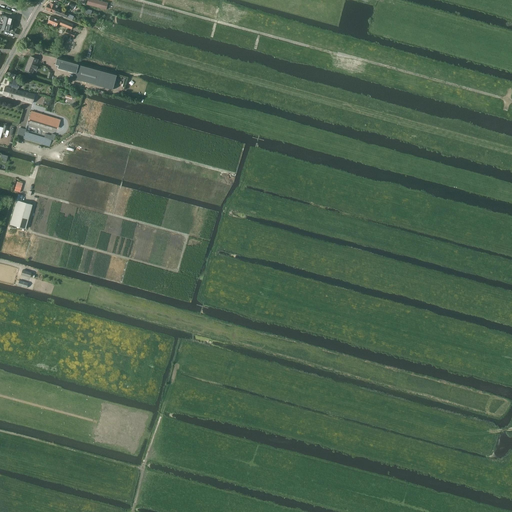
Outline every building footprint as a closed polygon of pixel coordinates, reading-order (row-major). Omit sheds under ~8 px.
[(106,9),(108,3),(97,0),(87,0),(87,4),(94,6),(99,8),(106,9)] [(46,9),(54,13),(55,9),(56,10),(57,8),(57,7),(55,6),(55,7),(52,6),(53,5),(50,4),(50,5),(48,4),(46,9)] [(68,13),(57,8),(56,10),(55,9),(54,13),(72,20),(73,16),(67,14),(68,13)] [(4,19),(3,22),(11,24),(13,18),(5,16),(5,17),(1,16),(1,18),(4,19)] [(57,23),(71,29),(73,25),(59,19),(59,20),(50,17),(48,22),(56,26),(57,23)] [(36,70),(38,65),(36,64),(38,59),(30,56),(25,69),(32,72),(34,69),(36,70)] [(117,74),(103,70),(79,64),(79,63),(57,58),(55,66),(56,66),(57,68),(76,74),(74,79),(113,90),(117,74)] [(30,93),(16,90),(16,88),(18,88),(19,83),(17,83),(19,78),(14,77),(13,82),(10,81),(8,86),(14,87),(13,89),(5,87),(3,95),(33,103),(36,91),(31,89),(30,93)] [(31,111),(29,119),(58,127),(60,120),(31,111)] [(19,127),(17,134),(24,136),(26,129),(19,127)] [(25,132),(23,139),(50,146),(51,140),(25,132)] [(26,229),(32,205),(17,200),(14,211),(10,224),(26,229)]
